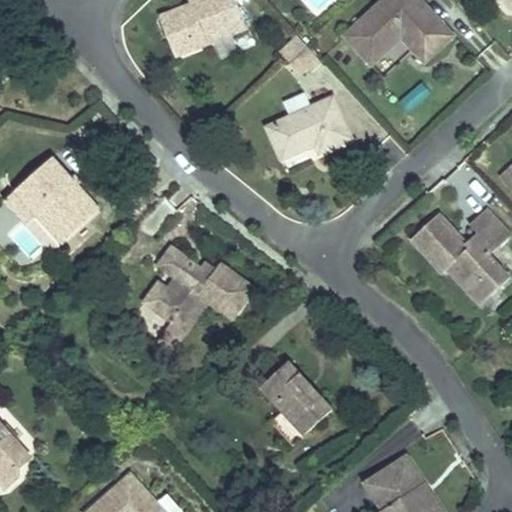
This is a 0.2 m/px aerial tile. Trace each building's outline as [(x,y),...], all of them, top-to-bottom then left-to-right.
[(166,0),(157,4),(171,45),(244,14),(238,0),(166,0)] [(431,0),(361,0),(339,20),(366,48),(393,23),(419,50),(451,21),(431,0)] [(301,33),(294,25),(279,39),(286,46),(301,33)] [(294,97),(263,110),(277,147),(313,133),(315,141),(354,127),(337,80),(312,89),(307,75),(288,82),(294,97)] [(406,109),(430,97),(424,85),(400,97),(406,109)] [(511,140),(511,139),(490,157),(511,182),(511,140)] [(47,158),(10,189),(32,214),(55,242),(92,211),(47,158)] [(32,214),(10,189),(0,196),(0,202),(19,225),(32,214)] [(405,230),(437,269),(443,263),(461,284),(483,266),(495,281),(511,267),(490,241),(511,224),(488,196),(469,211),(475,218),(463,229),(440,201),(405,230)] [(152,280),(134,303),(165,327),(176,313),(190,324),(203,307),(223,323),(248,292),(214,264),(204,276),(163,244),(149,261),(168,276),(159,286),(152,280)] [(483,266),(461,284),(474,298),(495,281),(483,266)] [(176,313),(165,327),(178,338),(190,324),(176,313)] [(262,428),(283,451),(328,413),(285,363),(250,393),(272,419),(262,428)] [(429,511),(400,465),(358,490),(371,511),(429,511)] [(157,511),(124,474),(81,511),(157,511)]
